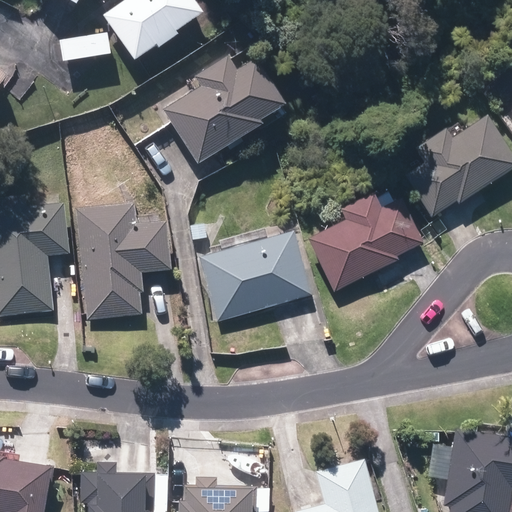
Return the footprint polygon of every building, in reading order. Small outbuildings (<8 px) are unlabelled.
[(124,0),(100,17),(130,61),(198,15),(187,0),(124,0)] [(104,32),(57,40),(61,64),(108,56),(104,32)] [(162,111),(194,164),(256,127),(253,121),(278,106),(251,63),(234,73),(225,58),(191,78),(198,89),(162,111)] [(401,177),(428,218),(511,164),(481,118),(443,143),(436,133),(409,150),(419,165),(401,177)] [(305,240),(331,292),(395,261),(393,257),(419,245),(397,201),(376,211),(369,196),(336,213),(341,222),(305,240)] [(22,197),(0,199),(0,316),(50,311),(44,257),(65,255),(60,206),(23,210),(22,197)] [(128,203),(72,210),(85,321),(137,315),(135,293),(140,293),(138,275),(166,272),(160,224),(130,227),(128,203)] [(195,260),(214,322),(307,296),(287,234),(195,260)] [(511,438),(452,430),(440,506),(448,508),(447,511),(505,511),(509,490),(511,490),(511,438)] [(373,511),(359,459),(312,473),(321,506),(298,511),(373,511)] [(0,511),(38,511),(45,471),(0,463),(0,511)] [(83,507),(83,511),(150,511),(151,475),(111,474),(111,466),(95,465),(95,474),(79,473),(78,503),(84,504),(84,507),(83,507)] [(174,502),(174,511),(253,511),(253,487),(250,487),(213,487),(213,480),(193,479),(193,486),(181,486),(181,502),(174,502)]
